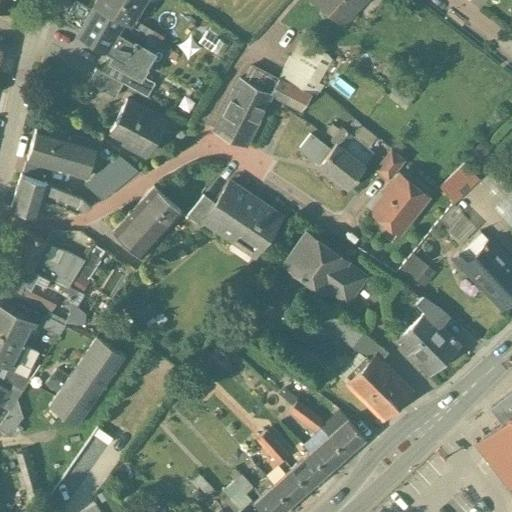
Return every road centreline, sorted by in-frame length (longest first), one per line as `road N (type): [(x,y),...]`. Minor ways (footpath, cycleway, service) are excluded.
road 1 (residential): [(0,220),(79,221),(204,147),(263,167)]
road 2 (residential): [(46,0),(0,191)]
road 3 (secondary): [(457,401),(405,428),(375,457),(351,498)]
road 4 (secondary): [(351,498),(421,446),(457,401)]
